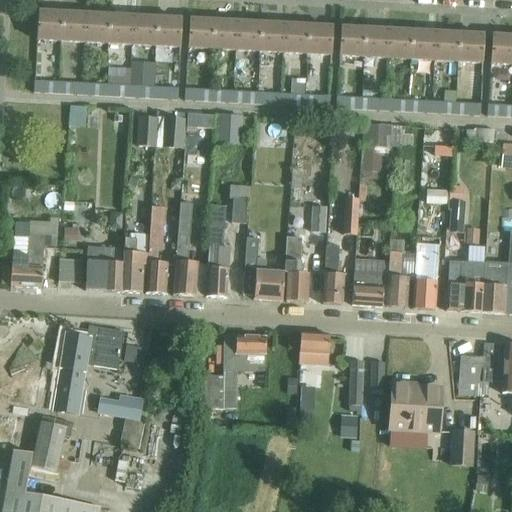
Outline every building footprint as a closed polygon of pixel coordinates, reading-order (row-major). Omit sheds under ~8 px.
[(36,42),(61,44),(63,15),(38,14),(36,42)] [(61,44),(84,45),(86,17),(63,15),(61,44)] [(84,45),(109,46),(110,18),(86,17),(84,45)] [(109,46),(131,48),(133,19),(110,18),(109,46)] [(131,48),(155,49),(156,21),(133,19),(131,48)] [(156,21),(155,49),(179,50),(181,22),(156,21)] [(188,50),(212,52),(213,23),(189,22),(188,50)] [(212,52),(235,53),(237,24),(213,23),(212,52)] [(235,53),(259,54),(261,26),(237,24),(235,53)] [(259,54),(283,55),(284,27),(261,26),(259,54)] [(283,55),(306,57),(308,28),(284,27),(283,55)] [(308,28),(306,57),(330,58),(332,29),(308,28)] [(339,58),(362,60),(364,31),(340,30),(339,58)] [(362,60),(387,61),(388,32),(364,31),(362,60)] [(387,61),(411,62),(412,34),(388,32),(387,61)] [(411,62),(434,64),(435,35),(412,34),(411,62)] [(434,64),(458,65),(459,36),(435,35),(434,64)] [(459,36),(458,65),(482,66),(483,38),(459,36)] [(511,38),(492,38),(490,66),(511,67),(511,38)] [(112,60),(111,81),(155,83),(156,63),(112,60)] [(280,108),(304,109),(304,96),(305,81),(291,80),(290,95),(281,95),(280,108)] [(33,94),(58,95),(59,84),(34,83),(33,94)] [(58,95),(82,97),(82,86),(59,84),(58,95)] [(82,97),(106,98),(107,87),(82,86),(82,97)] [(106,98),(128,99),(129,88),(107,87),(106,98)] [(128,99),(152,101),(153,90),(129,88),(128,99)] [(153,90),(152,101),(178,102),(178,91),(153,90)] [(185,102),(209,104),(210,91),(185,90),(185,102)] [(209,104),(233,105),(233,92),(210,91),(209,104)] [(233,105),(256,106),(257,94),(233,92),(233,105)] [(256,106),(280,108),(281,95),(257,94),(256,106)] [(304,96),(304,109),(329,110),(329,97),(304,96)] [(335,110),(360,112),(360,99),(336,98),(335,110)] [(360,112),(384,113),(384,100),(360,99),(360,112)] [(384,113),(408,114),(408,101),(384,100),(384,113)] [(408,114),(431,116),(431,102),(408,101),(408,114)] [(431,116),(455,117),(455,103),(431,102),(431,116)] [(96,128),(97,104),(74,103),(72,126),(96,128)] [(455,103),(455,117),(480,118),(481,105),(455,103)] [(487,118),(511,120),(511,116),(511,106),(487,106),(487,118)] [(230,136),(231,113),(222,112),(222,136),(230,136)] [(246,112),(232,112),(232,141),(246,141),(246,112)] [(136,148),(156,149),(158,120),(138,119),(136,148)] [(164,120),(162,150),(184,151),(185,121),(164,120)] [(369,165),(385,166),(386,145),(403,146),(404,123),(371,121),(369,165)] [(338,126),(338,135),(351,135),(351,144),(361,144),(361,135),(363,135),(363,126),(338,126)] [(262,142),(253,141),(251,184),(260,184),(262,142)] [(410,163),(398,162),(397,184),(409,185),(410,163)] [(292,170),(291,190),(301,190),(302,170),(292,170)] [(449,193),(448,205),(448,211),(450,212),(448,234),(463,235),(465,211),(462,211),(463,196),(458,196),(459,191),(449,191),(449,193)] [(446,205),(448,205),(449,193),(426,192),(426,206),(446,206),(446,205)] [(23,214),(24,194),(12,193),(11,214),(23,214)] [(469,198),(468,224),(480,225),(481,199),(469,198)] [(81,200),(81,218),(96,218),(96,200),(81,200)] [(231,225),(245,226),(247,202),(233,201),(231,225)] [(343,237),(356,238),(358,203),(346,202),(343,237)] [(179,204),(179,210),(172,297),(195,299),(197,265),(187,264),(190,232),(192,205),(179,204)] [(225,209),(209,208),(206,248),(209,248),(206,299),(226,300),(228,271),(217,271),(218,249),(223,249),(225,209)] [(312,233),(324,234),(325,210),(313,209),(312,233)] [(147,268),(146,276),(145,296),(165,297),(167,266),(161,266),(164,212),(150,211),(149,239),(147,257),(147,268)] [(68,239),(85,239),(85,225),(68,225),(68,239)] [(29,237),(28,243),(27,258),(12,257),(10,288),(41,290),(42,270),(44,237),(29,237)] [(142,275),(146,276),(147,268),(147,257),(149,239),(129,237),(128,241),(124,241),(123,252),(122,265),(121,295),(140,296),(142,275)] [(415,253),(414,266),(411,310),(434,312),(436,284),(424,283),(425,260),(437,261),(439,241),(421,240),(421,238),(416,237),(415,253)] [(286,304),(306,305),(308,277),(299,276),(301,241),(286,240),(285,263),(289,263),(286,304)] [(245,242),(241,297),(253,298),(253,302),(281,304),(283,275),(266,274),(266,263),(257,262),(259,243),(245,242)] [(390,242),(387,278),(386,309),(407,311),(408,280),(401,280),(402,256),(403,242),(390,242)] [(322,306),(342,307),(344,277),(337,276),(338,248),(325,248),(322,306)] [(87,250),(85,292),(121,295),(122,265),(123,252),(87,250)] [(58,284),(81,286),(82,265),(59,263),(58,284)] [(459,314),(481,315),(484,267),(484,266),(448,264),(446,313),(459,314)] [(511,268),(484,267),(481,315),(511,316),(511,268)] [(386,309),(387,278),(354,275),(352,307),(381,309),(386,309)] [(86,340),(65,337),(60,370),(53,413),(77,417),(86,363),(117,368),(116,372),(117,373),(124,333),(88,328),(86,340)] [(299,366),(327,367),(329,336),(301,335),(299,366)] [(201,410),(235,411),(236,373),(265,373),(265,339),(236,338),(223,338),(222,379),(219,379),(219,378),(202,377),(201,410)] [(130,341),(128,357),(147,360),(149,344),(130,341)] [(500,378),(500,344),(484,343),(483,360),(461,358),(458,396),(483,397),(483,391),(489,391),(489,389),(494,388),(494,378),(500,378)] [(350,363),(348,407),(361,407),(363,363),(350,363)] [(372,364),(371,390),(383,391),(384,364),(372,364)] [(390,431),(438,434),(440,391),(408,389),(409,387),(392,386),(390,431)] [(145,418),(146,397),(103,394),(102,415),(145,418)] [(342,438),(356,438),(357,417),(343,416),(342,438)] [(12,452),(1,511),(100,511),(101,509),(25,495),(30,468),(55,474),(65,430),(41,424),(33,456),(12,452)] [(451,467),(471,468),(472,435),(453,434),(451,467)]
